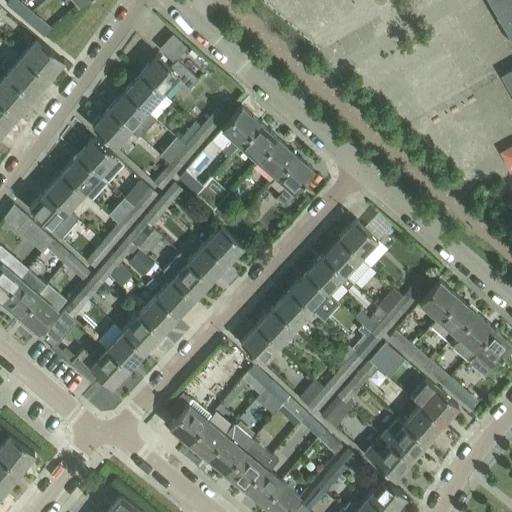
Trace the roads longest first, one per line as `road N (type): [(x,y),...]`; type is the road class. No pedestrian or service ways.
road 1 (residential): [(115,435),(363,170)]
road 2 (residential): [(363,170),(172,0)]
road 3 (residential): [(140,0),(0,196)]
road 4 (residential): [(511,301),(363,170)]
road 5 (residential): [(434,511),(511,404)]
road 6 (residential): [(97,432),(0,348)]
road 7 (residential): [(208,511),(115,435)]
